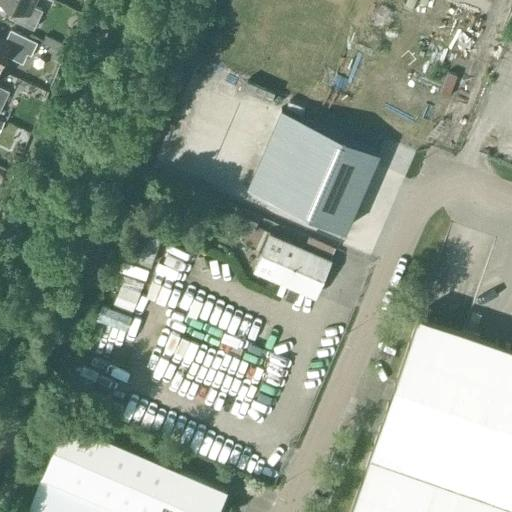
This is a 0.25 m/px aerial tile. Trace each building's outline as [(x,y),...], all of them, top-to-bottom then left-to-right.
[(31,4),(33,0),(0,0),(14,6),(9,17),(33,28),(43,9),(31,4)] [(0,39),(0,64),(5,54),(22,62),(27,52),(31,54),(37,41),(10,28),(4,41),(0,39)] [(484,86),(496,89),(507,56),(495,52),(484,86)] [(0,85),(0,109),(9,90),(0,85)] [(374,155),(277,113),(244,190),(341,232),(374,155)] [(401,166),(404,155),(380,149),(378,160),(401,166)] [(260,215),(237,205),(232,215),(255,225),(260,215)] [(315,294),(330,257),(270,232),(254,268),(315,294)] [(157,269),(178,277),(188,249),(167,241),(157,269)] [(113,298),(132,304),(137,287),(118,281),(113,298)] [(99,296),(92,315),(104,319),(99,331),(108,335),(112,323),(121,327),(129,307),(99,296)] [(511,511),(511,345),(419,313),(349,511),(511,511)] [(215,511),(227,485),(65,415),(44,466),(137,507),(148,511),(215,511)] [(44,466),(24,511),(134,511),(137,507),(44,466)]
